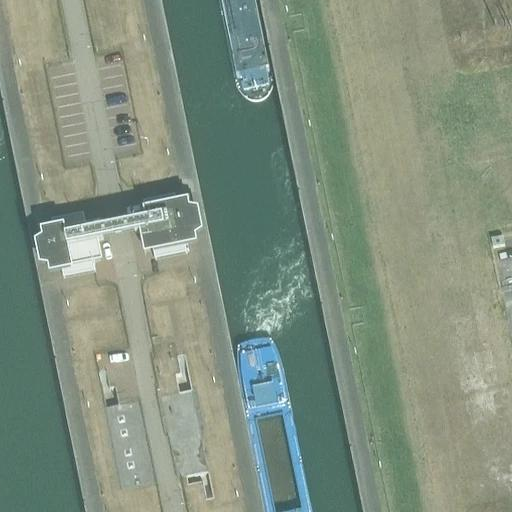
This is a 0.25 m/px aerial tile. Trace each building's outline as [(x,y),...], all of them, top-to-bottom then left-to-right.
[(120,226),(88,233),(84,216),(53,222),(54,229),(42,231),(44,242),(36,243),(41,267),(49,266),(51,276),(63,274),(64,281),(96,274),(90,244),(119,238),(122,238),(141,234),(145,257),(154,255),(156,262),(188,255),(186,249),(199,246),(196,235),(204,234),(199,210),(192,212),(189,201),(177,204),(176,197),(144,203),(147,220),(120,226)] [(503,238),(491,240),(493,249),(504,247),(503,238)] [(101,366),(111,365),(117,400),(140,396),(131,345),(99,350),(101,366)] [(128,437),(121,407),(109,409),(124,483),(137,481),(127,437),(128,437)] [(200,429),(174,432),(179,472),(205,468),(200,429)]
